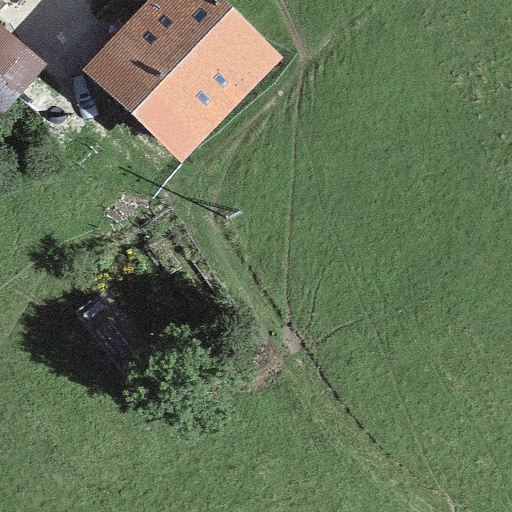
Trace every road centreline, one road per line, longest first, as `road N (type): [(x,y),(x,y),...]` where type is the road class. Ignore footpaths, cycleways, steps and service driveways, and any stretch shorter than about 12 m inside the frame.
road 1 (track): [(373,0),(182,197)]
road 2 (track): [(182,197),(84,92),(63,50),(63,28)]
